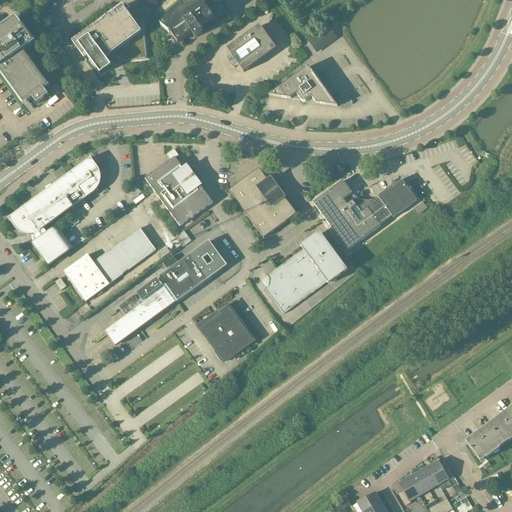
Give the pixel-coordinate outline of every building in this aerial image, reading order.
[(204,8),(206,6),(203,0),(192,0),(191,1),(189,2),(186,4),(183,5),(181,7),(179,8),(176,10),(172,13),(171,15),(168,17),(166,20),(164,21),(162,24),(161,26),(169,33),(171,32),(172,34),(171,34),(173,38),(180,43),(192,34),(195,39),(203,33),(200,28),(214,18),(207,9),(206,9),(204,8)] [(219,3),(211,9),(216,15),(224,9),(219,3)] [(126,14),(131,10),(127,6),(122,9),(74,43),(84,56),(86,55),(101,75),(112,67),(109,63),(111,61),(112,62),(113,62),(114,62),(115,62),(116,62),(116,61),(117,61),(117,60),(117,59),(120,59),(121,63),(147,60),(143,19),(131,20),(126,14)] [(0,70),(24,104),(32,98),(37,105),(49,96),(44,89),(47,87),(48,86),(22,51),(34,43),(17,19),(0,30),(0,70)] [(274,51),(257,27),(227,49),(244,73),(274,51)] [(329,27),(309,41),(316,51),(336,37),(329,27)] [(338,107),(309,67),(269,96),(291,100),(291,99),(293,98),(293,99),(297,99),(299,98),(301,101),(302,102),(304,102),(306,102),(312,98),(316,103),(315,104),(338,107)] [(187,172),(185,171),(175,158),(178,156),(174,150),(167,155),(172,161),(146,180),(180,227),(213,203),(200,185),(197,187),(197,186),(196,185),(195,182),(195,181),(194,180),(193,178),(192,176),(191,175),(189,174),(188,173),(187,172)] [(137,161),(146,160),(146,155),(141,155),(140,151),(136,151),(137,161)] [(91,158),(8,219),(15,228),(19,232),(24,235),(29,236),(34,235),(36,242),(32,245),(48,267),(69,251),(53,230),(47,234),(44,230),(94,193),(96,191),(99,187),(100,183),(101,178),(100,174),(99,171),(98,168),(91,158)] [(259,170),(229,192),(264,239),(297,215),(300,212),(295,205),(291,207),(288,202),(284,197),(281,199),(280,196),(278,191),(275,188),(272,185),(268,182),(259,170)] [(381,227),(381,226),(382,225),(373,213),(380,208),(377,203),(368,209),(357,199),(348,205),(344,200),(353,194),(344,181),(314,203),(348,251),(381,227)] [(380,208),(373,213),(382,225),(393,218),(393,219),(417,201),(402,181),(378,198),(380,201),(377,203),(380,208)] [(109,285),(156,250),(140,229),(93,263),(87,255),(79,261),(78,261),(73,264),(73,265),(73,266),(64,273),(86,303),(110,285),(109,285)] [(269,286),(265,289),(284,315),(327,283),(329,285),(348,272),(320,234),(301,248),(303,250),(267,277),(270,281),(269,286)] [(105,333),(115,347),(145,325),(145,326),(227,266),(209,242),(179,264),(173,257),(163,264),(168,271),(119,307),(126,317),(105,333)] [(167,248),(158,254),(162,259),(170,253),(167,248)] [(67,287),(60,279),(55,283),(61,291),(67,287)] [(228,306),(219,312),(198,327),(224,363),(254,341),(228,306)] [(511,410),(466,444),(479,461),(511,436),(511,410)] [(443,469),(439,462),(429,468),(439,485),(448,480),(449,482),(455,479),(448,466),(443,469)] [(439,485),(429,468),(419,473),(429,491),(439,485)] [(429,491),(419,473),(410,479),(420,496),(429,491)] [(411,504),(410,502),(420,496),(410,479),(400,485),(404,492),(398,495),(405,507),(411,504)] [(358,504),(353,506),(356,511),(365,511),(381,503),(375,494),(358,504)] [(347,500),(335,507),(338,511),(345,511),(344,509),(351,505),(347,500)] [(437,505),(440,510),(450,505),(446,500),(437,505)] [(385,511),(381,503),(365,511),(385,511)]
